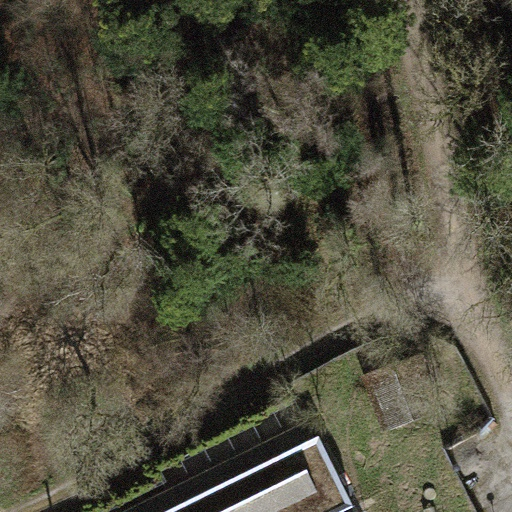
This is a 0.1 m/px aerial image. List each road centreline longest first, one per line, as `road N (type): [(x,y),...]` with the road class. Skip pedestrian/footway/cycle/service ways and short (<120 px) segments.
road 1 (track): [(392,0),(445,261),(33,511)]
road 2 (residential): [(511,383),(445,261)]
